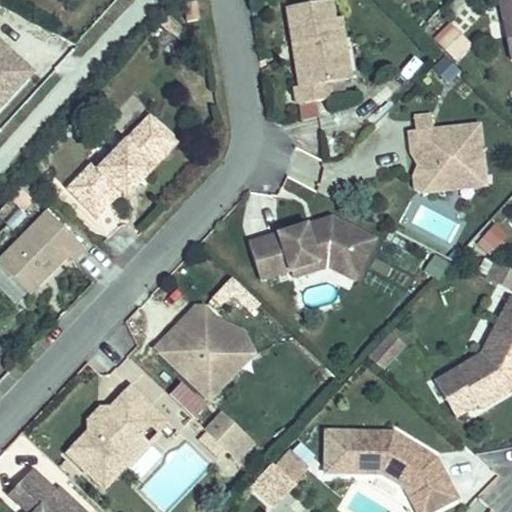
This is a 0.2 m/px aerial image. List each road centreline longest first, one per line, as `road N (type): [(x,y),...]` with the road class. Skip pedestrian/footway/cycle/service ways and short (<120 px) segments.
road 1 (residential): [(227,0),(247,129),(241,162),(0,421)]
road 2 (residential): [(150,0),(0,162)]
